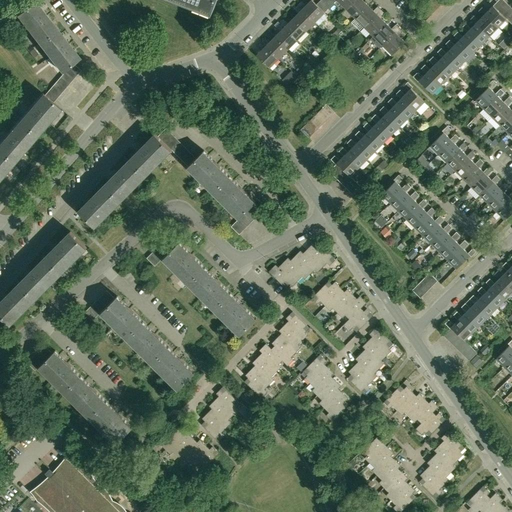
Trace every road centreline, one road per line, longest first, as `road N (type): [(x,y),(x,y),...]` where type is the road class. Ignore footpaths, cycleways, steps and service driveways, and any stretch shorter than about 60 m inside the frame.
road 1 (residential): [(0,284),(131,131),(117,102)]
road 2 (residential): [(187,411),(277,316),(278,303),(238,263)]
road 3 (residential): [(297,170),(424,43)]
road 4 (residential): [(103,265),(171,208),(191,215),(238,263)]
road 5 (residential): [(7,228),(117,102)]
road 6 (residential): [(300,230),(187,120)]
road 7 (residential): [(297,170),(214,59)]
